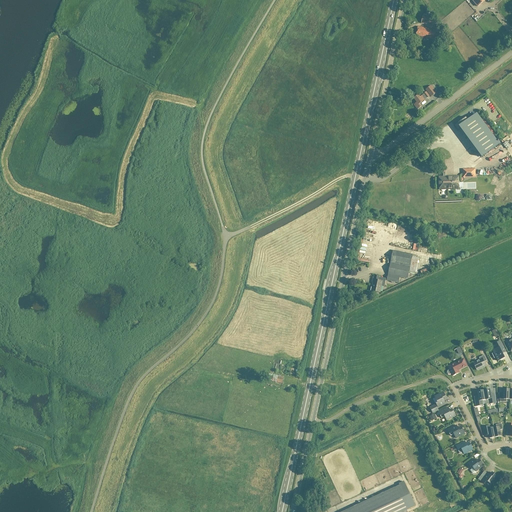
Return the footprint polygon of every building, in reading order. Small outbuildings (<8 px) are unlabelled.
[(423,41),(424,38),(426,38),(426,39),(434,41),(436,31),(429,29),(428,29),(418,27),(416,36),(417,36),(416,40),(423,41)] [(431,85),(436,93),(441,89),(436,82),(431,85)] [(431,97),(436,93),(431,86),(425,90),(431,97)] [(422,102),(429,96),(426,92),(423,95),(424,96),(420,99),(418,95),(414,99),(417,103),(414,105),(417,110),(422,106),(420,104),(422,102)] [(460,130),(481,158),(499,145),(476,113),(467,120),(466,118),(454,126),(458,131),(460,130)] [(462,154),(466,159),(475,152),(471,147),(462,154)] [(448,177),(439,177),(439,190),(449,190),(448,177)] [(449,190),(459,189),(458,177),(448,177),(449,190)] [(409,272),(412,257),(413,255),(393,251),(387,281),(398,283),(400,277),(408,279),(409,272)] [(373,280),(372,283),(374,283),(373,285),(372,285),(372,288),(371,288),(370,291),(371,291),(371,292),(380,293),(381,286),(384,287),(386,279),(380,278),(380,277),(374,276),(373,280)] [(494,358),(496,357),(498,362),(505,358),(502,353),(505,351),(500,341),(497,343),(498,346),(497,347),(497,348),(493,350),(494,354),(492,354),(494,358)] [(477,371),(486,366),(484,362),(487,361),(484,356),(479,358),(480,360),(473,363),(477,371)] [(447,373),(448,375),(449,375),(451,374),(452,376),(459,373),(458,371),(467,366),(463,359),(448,367),(449,370),(448,371),(447,373)] [(278,376),(274,375),(273,375),(269,374),(268,377),(267,380),(272,381),(272,382),(276,383),(282,384),(284,378),(278,376)] [(491,394),(490,390),(483,391),(485,400),(486,405),(489,404),(496,403),(494,394),(491,394)] [(499,402),(506,402),(506,400),(510,400),(510,390),(503,390),(503,394),(499,394),(498,394),(499,402)] [(476,407),(483,406),(482,401),(485,400),(483,391),(477,392),(478,397),(474,397),(476,407)] [(438,403),(436,404),(438,408),(445,404),(443,401),(447,399),(443,392),(434,397),(438,403)] [(438,411),(435,405),(430,408),(433,413),(438,411)] [(455,416),(452,410),(449,411),(447,408),(438,413),(441,418),(445,417),(447,421),(455,416)] [(429,425),(436,420),(434,416),(426,420),(429,425)] [(496,425),(496,427),(493,428),(495,438),(501,437),(500,430),(503,430),(501,424),(496,425)] [(454,435),(456,439),(464,434),(461,427),(458,429),(456,426),(447,430),(450,436),(454,435)] [(488,434),(489,439),(495,438),(493,428),(490,429),(490,426),(482,428),(483,434),(487,433),(488,434)] [(464,442),(455,446),(457,450),(461,448),(464,455),(473,450),(469,443),(466,445),(464,442)] [(474,459),(467,464),(472,469),(473,468),(476,472),(484,466),(479,460),(476,462),(474,459)] [(484,472),(478,480),(484,484),(486,481),(492,485),(498,478),(492,473),(490,476),(484,472)] [(406,511),(415,506),(403,482),(399,484),(399,486),(343,511),(406,511)]
